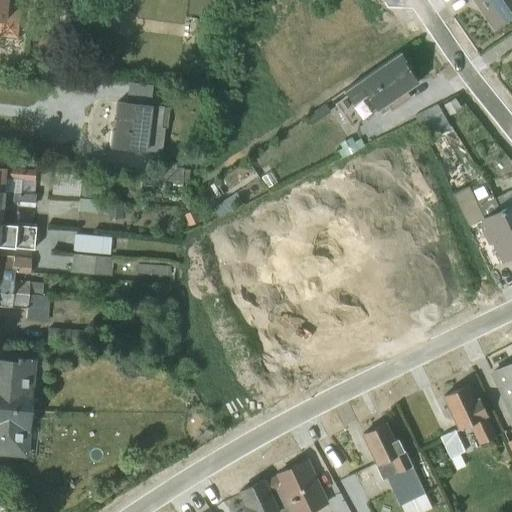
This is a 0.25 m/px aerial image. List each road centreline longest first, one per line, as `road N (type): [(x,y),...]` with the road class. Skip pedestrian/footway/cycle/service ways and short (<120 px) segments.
road 1 (unclassified): [(140,511),(248,444),(511,310)]
road 2 (residential): [(415,0),(511,130)]
